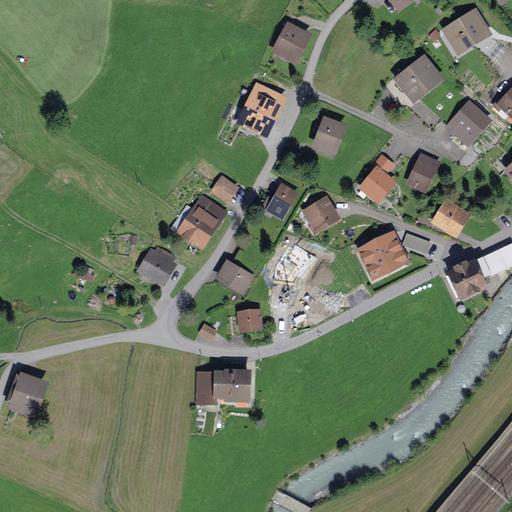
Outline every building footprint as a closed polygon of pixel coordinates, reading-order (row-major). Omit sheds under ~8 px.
[(442,31),(454,53),(489,34),(477,12),(442,31)] [(271,53),(296,66),(312,38),(287,24),(271,53)] [(399,78),(415,97),(439,77),(423,58),(399,78)] [(278,119),(288,96),(255,81),(236,123),(261,134),(269,116),(278,119)] [(511,93),(501,105),(511,115),(511,93)] [(471,103),(448,126),(467,145),(478,134),(474,130),(486,118),(471,103)] [(431,131),(442,120),(432,111),(422,121),(431,131)] [(312,152),(333,159),(345,129),(323,121),(312,152)] [(410,183),(425,189),(437,163),(421,156),(410,183)] [(511,164),(503,172),(511,182),(511,164)] [(365,187),(377,198),(391,183),(378,172),(365,187)] [(221,179),(209,194),(224,206),(236,191),(221,179)] [(268,207),(286,218),(298,197),(280,186),(268,207)] [(303,213),(317,237),(342,221),(328,198),(303,213)] [(432,220),(453,233),(464,215),(444,202),(432,220)] [(193,210),(176,237),(202,254),(220,228),(193,210)] [(393,235),(361,249),(374,277),(406,263),(393,235)] [(440,257),(445,248),(437,244),(432,253),(440,257)] [(511,246),(476,263),(485,282),(511,268),(511,246)] [(150,248),(136,275),(161,289),(175,262),(150,248)] [(216,282),(242,297),(254,277),(227,262),(216,282)] [(474,263),(447,276),(460,305),(487,292),(474,263)] [(92,282),(95,273),(77,267),(74,276),(92,282)] [(233,313),(235,336),(260,334),(258,311),(233,313)] [(223,326),(210,317),(202,330),(215,339),(223,326)] [(194,402),(247,403),(248,373),(195,372),(194,402)] [(17,376),(3,409),(30,420),(44,387),(17,376)]
